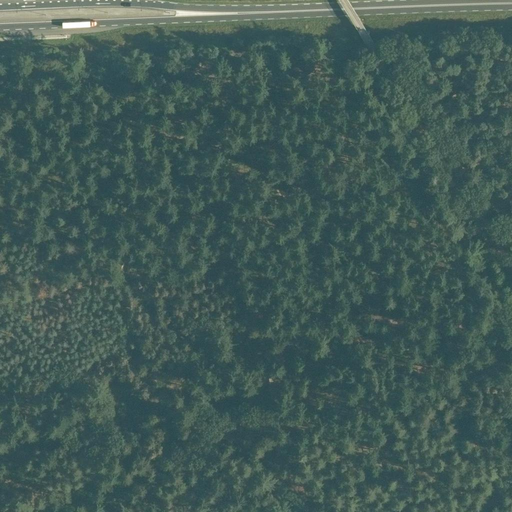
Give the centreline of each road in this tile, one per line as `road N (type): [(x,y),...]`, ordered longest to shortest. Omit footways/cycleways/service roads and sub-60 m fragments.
road 1 (primary): [(238,15),(511,5)]
road 2 (primary): [(238,15),(133,3),(0,7)]
road 3 (primary): [(0,27),(238,15)]
